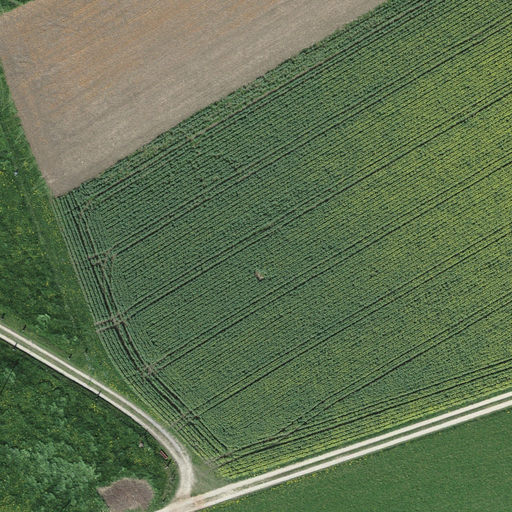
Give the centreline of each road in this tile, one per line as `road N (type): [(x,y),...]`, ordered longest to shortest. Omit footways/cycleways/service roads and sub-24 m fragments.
road 1 (track): [(175,511),(511,396)]
road 2 (track): [(194,504),(167,446),(81,380),(0,332)]
